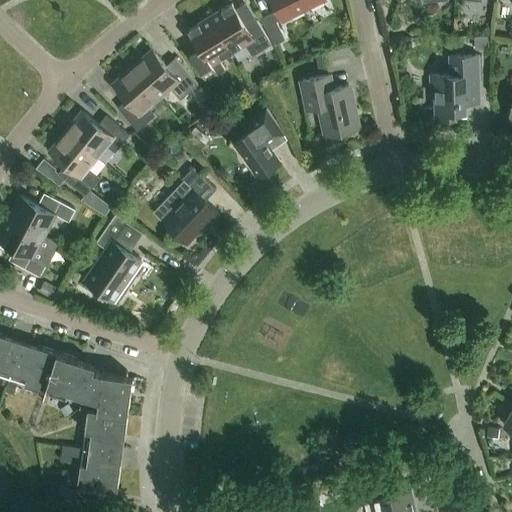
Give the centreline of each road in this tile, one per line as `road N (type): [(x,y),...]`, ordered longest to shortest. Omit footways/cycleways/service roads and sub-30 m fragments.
road 1 (residential): [(177,354),(210,298),(252,253),(302,211),(397,168)]
road 2 (residential): [(177,354),(0,296)]
road 3 (residential): [(397,168),(360,0)]
road 4 (residential): [(169,511),(177,354)]
road 5 (residential): [(63,83),(165,0)]
